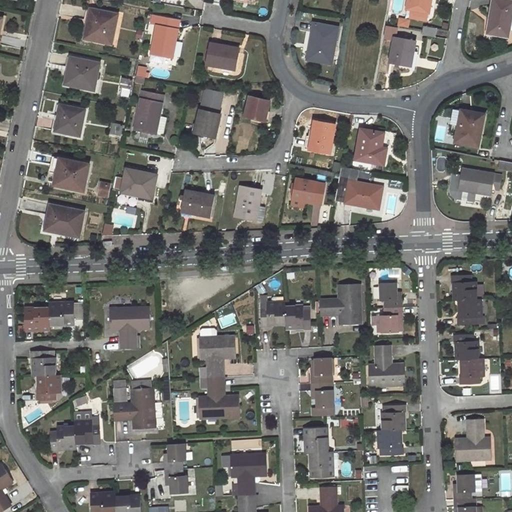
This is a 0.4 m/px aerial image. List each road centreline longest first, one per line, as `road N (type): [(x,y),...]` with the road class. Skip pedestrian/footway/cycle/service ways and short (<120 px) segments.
road 1 (unclassified): [(425,242),(2,266)]
road 2 (residential): [(50,0),(2,266)]
road 3 (residential): [(427,108),(343,103),(299,91),(278,65),(282,0)]
road 4 (residential): [(432,407),(425,242)]
road 5 (residential): [(290,511),(283,356)]
road 6 (residential): [(2,266),(7,416)]
road 7 (residential): [(427,108),(425,242)]
road 8 (residential): [(38,477),(137,471),(136,449)]
